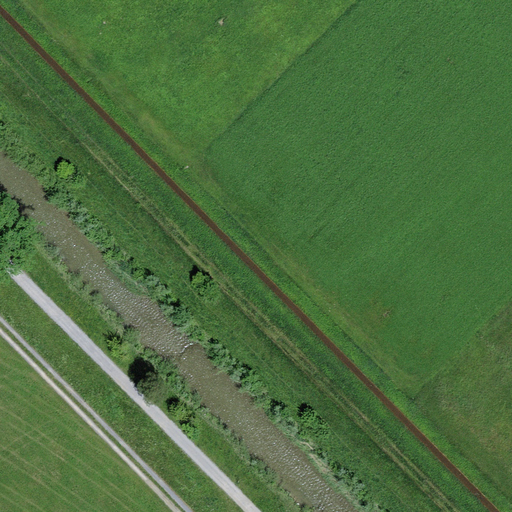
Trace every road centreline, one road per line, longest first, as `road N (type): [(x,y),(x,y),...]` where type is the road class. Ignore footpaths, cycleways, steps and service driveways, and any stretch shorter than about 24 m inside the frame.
road 1 (track): [(0,89),(416,511)]
road 2 (track): [(0,322),(185,511)]
